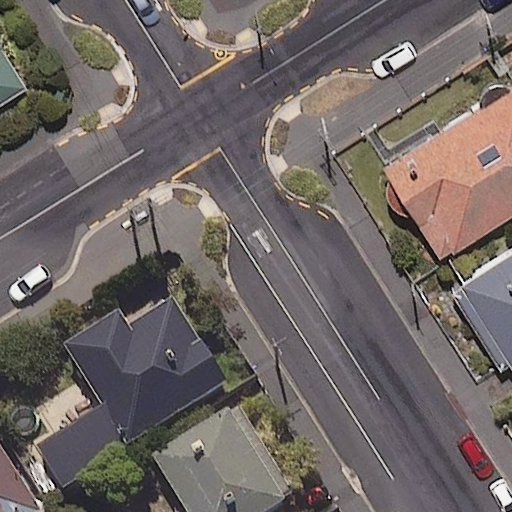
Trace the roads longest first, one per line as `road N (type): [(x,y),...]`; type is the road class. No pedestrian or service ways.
road 1 (residential): [(453,511),(200,115)]
road 2 (tertiary): [(0,237),(200,115)]
road 3 (tertiary): [(200,115),(383,0)]
road 4 (residential): [(200,115),(127,0)]
